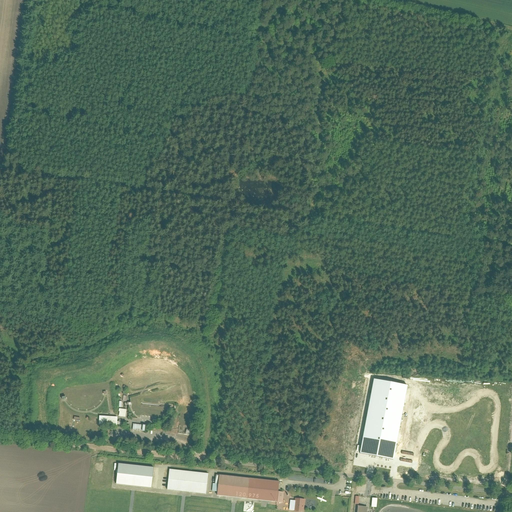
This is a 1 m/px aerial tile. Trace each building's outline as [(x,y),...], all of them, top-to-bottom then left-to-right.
[(369,454),(370,444),(360,443),(359,454),(369,454)] [(153,467),(117,463),(115,484),(150,487),(153,467)] [(205,494),(208,473),(169,468),(167,490),(205,494)] [(276,502),(278,481),(218,473),(216,495),(276,502)] [(304,500),(295,499),(293,511),(303,511),(304,500)]
